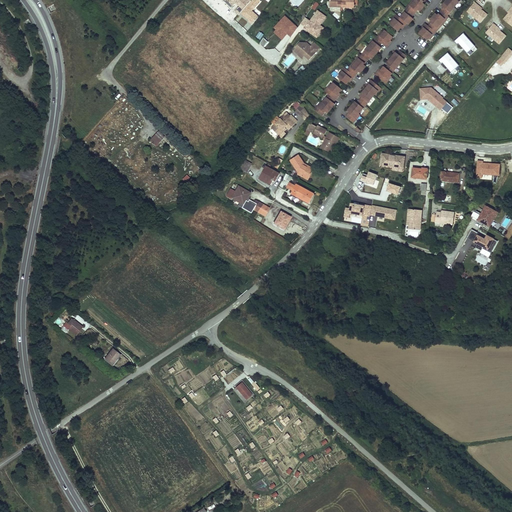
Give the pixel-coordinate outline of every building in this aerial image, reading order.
[(240,14),(252,0),(228,0),(234,5),(237,2),(240,5),(236,10),(240,14)] [(342,0),(342,8),(354,9),(354,0),(342,0)] [(390,21),(388,23),(396,30),(398,27),(401,24),(402,25),(405,22),(407,24),(410,19),(409,18),(410,16),(415,10),(416,9),(418,11),(424,4),(422,2),(422,1),(423,2),(424,0),(411,0),(408,4),(409,5),(406,8),(399,17),(394,13),(392,16),(393,17),(390,21)] [(421,30),(419,34),(427,40),(429,38),(432,34),(433,35),(436,32),(434,31),(437,28),(438,29),(442,24),(446,20),(445,19),(447,16),(454,7),(460,0),(446,0),(443,5),(445,6),(443,8),(441,11),(438,14),(439,14),(438,15),(436,13),(433,17),(430,20),(432,22),(431,23),(428,26),(425,24),(422,27),(424,28),(421,30)] [(482,11),(478,8),(479,6),(475,3),(467,12),(481,24),(488,16),(482,11)] [(321,25),(327,15),(317,9),(311,20),(305,16),(299,26),(318,37),(325,27),(321,25)] [(282,40),(288,34),(290,36),(299,27),(285,15),(274,27),(276,29),(274,32),(282,40)] [(497,26),(493,24),(486,33),(500,44),(506,36),(500,31),(496,28),(497,26)] [(274,33),(270,30),(261,42),(265,45),(274,33)] [(340,76),(338,78),(346,84),(349,81),(351,78),(352,79),(355,76),(357,73),(357,72),(358,71),(360,73),(363,70),(366,67),(363,65),(364,64),(365,64),(367,61),(370,58),(371,56),(373,58),(377,53),(380,49),(378,48),(379,46),(382,43),(387,47),(389,44),(388,43),(393,37),(385,30),(383,32),(380,36),(379,35),(376,38),(368,47),(361,55),(359,59),(358,58),(354,62),(350,67),(351,68),(348,71),(347,70),(344,68),(341,71),(343,72),(340,76)] [(261,39),(264,34),(260,31),(256,36),(261,39)] [(467,53),(475,46),(463,33),(454,41),(457,45),(458,44),(467,53)] [(309,59),(320,47),(316,43),(315,42),(311,46),(307,42),(299,42),(295,47),(296,47),(293,50),(297,54),(300,51),(304,55),(309,59)] [(511,55),(511,50),(509,47),(499,59),(505,64),(511,55)] [(378,72),(375,75),(386,84),(388,80),(387,79),(406,56),(400,51),(398,54),(397,55),(395,54),(387,62),(389,64),(388,65),(386,68),(384,67),(379,73),(378,72)] [(451,73),(459,66),(448,53),(439,61),(441,64),(443,63),(451,73)] [(291,54),(282,63),(287,68),(296,59),(291,54)] [(349,113),(346,117),(352,122),(355,119),(356,120),(360,115),(359,114),(366,105),(373,97),(375,95),(378,91),(379,92),(381,89),(371,80),(368,83),(370,84),(367,87),(365,90),(361,94),(363,96),(362,97),(359,100),(357,103),(356,105),(354,103),(350,108),(347,111),(350,113),(349,114),(349,113)] [(318,108),(316,111),(322,116),(325,113),(324,112),(325,111),(327,113),(334,106),(332,104),(333,103),(335,100),(338,96),(337,95),(339,93),(342,90),(334,83),(332,85),(329,89),(328,88),(325,91),(329,95),(322,103),(321,102),(317,107),(318,108)] [(443,99),(432,89),(421,90),(421,100),(428,100),(430,100),(437,106),(436,107),(441,111),(447,104),(443,100),(443,99)] [(299,114),(304,108),(302,104),(295,111),(299,114)] [(309,115),(304,108),(299,114),(306,121),(309,115)] [(271,128),(278,135),(285,127),(287,128),(289,130),(295,124),(289,118),(290,116),(286,112),(271,128)] [(317,127),(310,123),(306,130),(310,132),(310,131),(322,138),(322,139),(325,141),(321,148),(330,153),(335,143),(337,144),(340,138),(330,132),(327,138),(324,136),(327,131),(317,126),(317,127)] [(285,127),(278,135),(279,136),(287,128),(285,127)] [(163,136),(157,131),(150,139),(156,145),(163,136)] [(405,157),(382,154),(381,166),(393,167),(393,170),(403,172),(403,169),(405,157)] [(308,180),(313,171),(307,167),(307,166),(304,164),(299,155),(291,160),(299,173),(298,174),(308,180)] [(252,164),(242,158),(237,167),(247,173),(252,164)] [(271,166),(267,165),(260,178),(271,184),(274,179),(276,180),(279,174),(270,169),(271,166)] [(428,170),(413,168),(412,178),(427,180),(428,170)] [(440,181),(458,183),(459,174),(441,172),(440,181)] [(314,194),(296,184),(291,193),(309,203),(314,194)] [(250,193),(238,187),(232,198),(244,205),(250,193)] [(471,192),(469,198),(476,201),(479,195),(471,192)] [(262,205),(255,200),(254,203),(257,205),(254,210),(258,212),(262,205)] [(269,209),(262,205),(258,212),(265,216),(269,209)] [(482,214),(478,221),(490,227),(498,213),(486,206),(482,214)] [(419,224),(420,210),(409,209),(407,225),(409,226),(409,229),(420,230),(421,224),(419,224)] [(478,221),(482,214),(475,210),(470,219),(489,229),(490,227),(478,221)] [(435,223),(439,223),(440,222),(447,223),(453,224),(455,213),(442,211),(441,213),(436,212),(436,215),(435,223)] [(291,218),(280,212),(274,224),(282,229),(284,225),(286,226),(291,218)] [(472,230),(467,238),(474,242),(478,244),(477,245),(476,248),(481,251),(482,249),(491,254),(497,242),(487,236),(485,240),(478,236),(479,234),(472,230)] [(482,249),(481,251),(480,253),(489,258),(491,254),(482,249)] [(68,329),(76,335),(83,327),(75,320),(75,321),(72,319),(67,324),(70,326),(68,329)] [(103,358),(112,366),(120,355),(113,349),(107,356),(105,355),(103,358)] [(254,395),(242,380),(233,388),(245,402),(254,395)]
